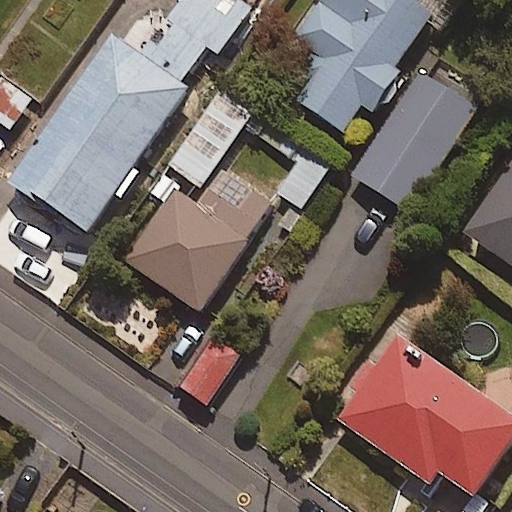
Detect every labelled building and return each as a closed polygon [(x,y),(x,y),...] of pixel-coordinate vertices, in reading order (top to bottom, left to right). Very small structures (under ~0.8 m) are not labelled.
[(254,10),(239,0),(186,0),(147,58),(117,37),(14,185),(90,237),(191,90),(185,86),(210,49),(222,57),(254,10)] [(299,103),(350,136),(367,108),(380,117),(409,73),(401,68),(443,2),(439,0),(327,0),(303,38),(330,56),(299,103)] [(482,111),(425,74),(357,178),(414,215),(482,111)] [(36,101),(5,81),(0,87),(0,122),(15,132),(36,101)] [(256,117),(223,93),(170,167),(203,191),(256,117)] [(330,172),(303,154),(275,194),(303,213),(330,172)] [(279,204),(226,170),(206,202),(164,175),(150,197),(168,209),(132,265),(208,314),(279,204)] [(511,174),(470,234),(511,263),(511,174)] [(358,402),(344,422),(435,488),(445,475),(480,500),(511,455),(511,415),(398,334),(378,362),(372,357),(346,393),(358,402)] [(241,361),(212,343),(183,389),(211,407),(241,361)]
